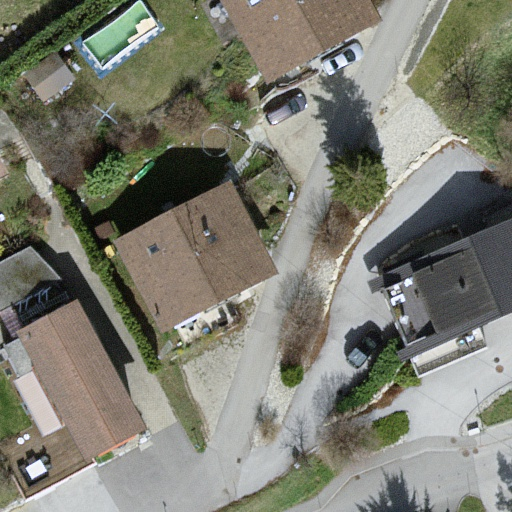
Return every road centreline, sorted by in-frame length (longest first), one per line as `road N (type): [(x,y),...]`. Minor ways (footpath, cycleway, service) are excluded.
road 1 (residential): [(179,511),(215,487),(296,274),(420,0)]
road 2 (residential): [(366,511),(511,459)]
